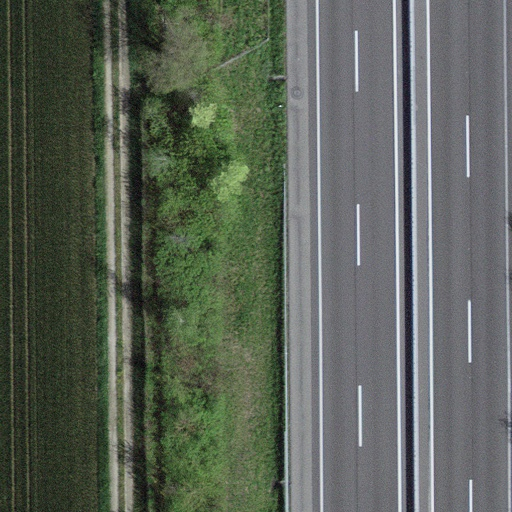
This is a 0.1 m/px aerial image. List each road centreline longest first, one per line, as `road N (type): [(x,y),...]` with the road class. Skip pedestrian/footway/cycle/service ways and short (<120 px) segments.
road 1 (motorway): [(355,0),(360,511)]
road 2 (motorway): [(470,511),(466,0)]
